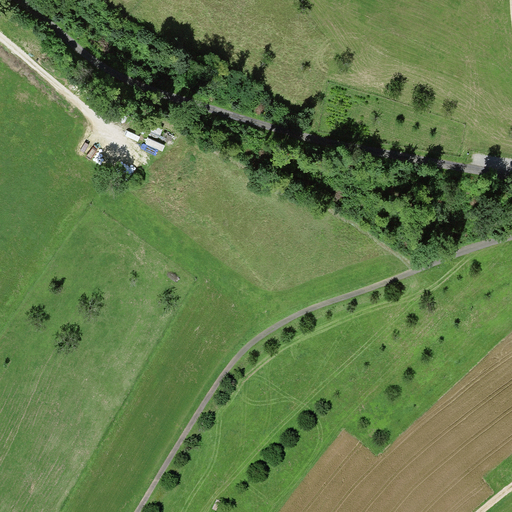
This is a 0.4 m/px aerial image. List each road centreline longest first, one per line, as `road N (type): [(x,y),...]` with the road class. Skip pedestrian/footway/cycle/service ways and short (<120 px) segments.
road 1 (unclassified): [(511,173),(290,130),(148,90),(77,48),(21,0)]
road 2 (track): [(145,511),(252,343),(331,303),(511,241)]
road 3 (track): [(0,39),(97,116),(141,138)]
